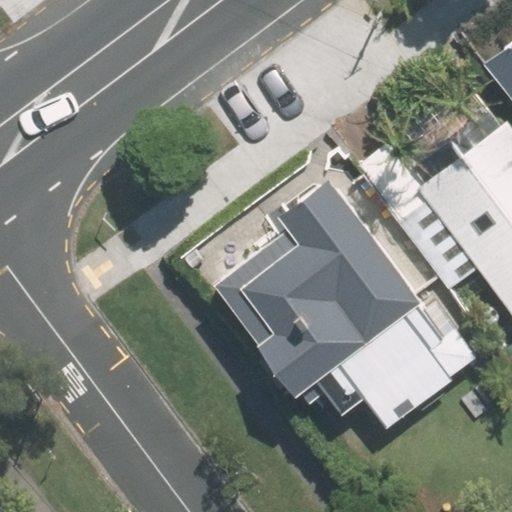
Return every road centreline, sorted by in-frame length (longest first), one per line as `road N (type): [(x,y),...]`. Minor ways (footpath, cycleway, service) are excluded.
road 1 (residential): [(193,511),(0,250)]
road 2 (secondary): [(198,0),(0,149)]
